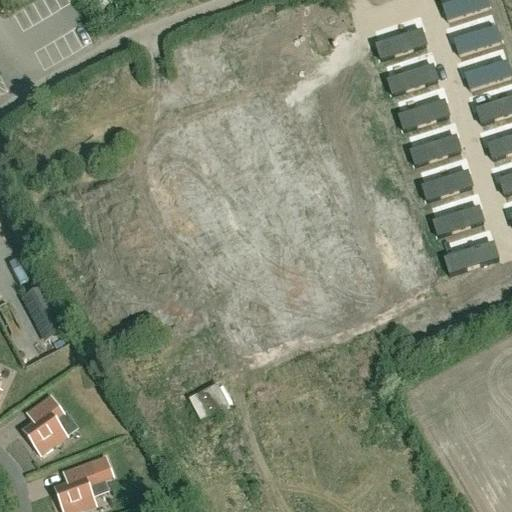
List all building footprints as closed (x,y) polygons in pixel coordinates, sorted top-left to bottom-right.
[(96,0),(92,4),(100,14),(115,2),(113,0),(96,0)] [(490,0),(440,0),(447,23),(493,7),(490,0)] [(498,23),(451,40),(458,59),(505,42),(498,23)] [(413,32),(371,50),(378,68),(421,51),(413,32)] [(511,63),(509,56),(465,70),(471,89),(511,75),(511,63)] [(426,63),(384,79),(391,96),(432,80),(426,63)] [(511,92),(476,104),(482,122),(511,113),(511,92)] [(439,94),(398,111),(405,128),(446,112),(439,94)] [(450,127),(409,142),(416,160),(457,145),(450,127)] [(511,130),(490,137),(496,156),(511,151),(511,130)] [(461,160),(422,175),(429,194),(468,179),(461,160)] [(81,187),(29,212),(39,232),(91,207),(81,187)] [(477,196),(437,212),(445,232),(485,217),(477,196)] [(490,232),(449,248),(457,267),(497,252),(490,232)] [(274,280),(264,284),(277,312),(287,308),(274,280)] [(44,290),(22,302),(45,345),(67,333),(44,290)] [(35,428),(24,436),(41,459),(57,448),(53,442),(63,435),(55,424),(63,419),(51,402),(29,418),(35,428)] [(275,433),(287,465),(316,454),(310,439),(322,434),(315,418),(275,433)] [(209,472),(216,491),(231,485),(223,466),(209,472)] [(87,490),(97,486),(90,469),(65,478),(69,489),(57,494),(63,511),(82,511),(80,506),(91,502),(87,490)]
